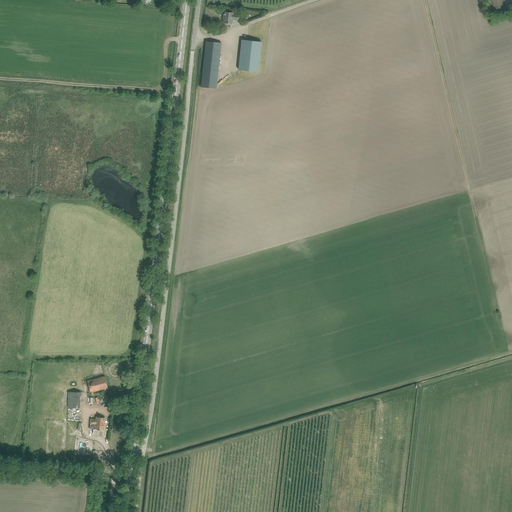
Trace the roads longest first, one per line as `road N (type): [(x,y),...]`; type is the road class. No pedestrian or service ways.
road 1 (secondary): [(126,511),(186,0)]
road 2 (track): [(313,0),(210,39),(194,35)]
